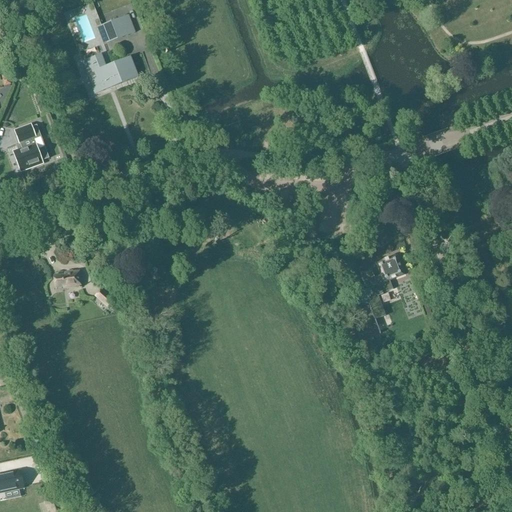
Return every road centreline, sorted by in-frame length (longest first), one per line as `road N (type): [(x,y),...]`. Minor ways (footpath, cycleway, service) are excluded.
road 1 (unclassified): [(0,206),(29,216),(57,213),(151,163),(219,154)]
road 2 (unclassified): [(62,511),(0,351)]
road 3 (track): [(138,0),(187,128)]
